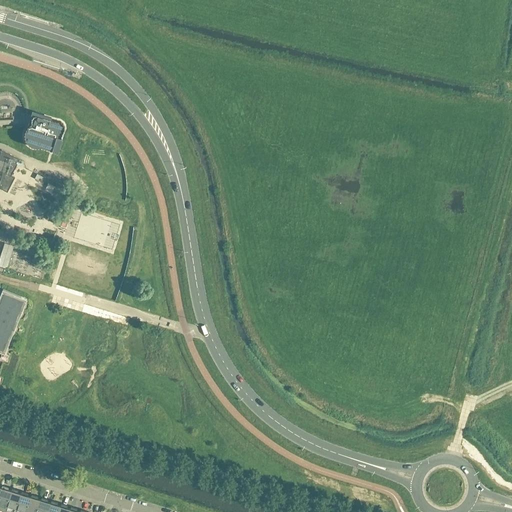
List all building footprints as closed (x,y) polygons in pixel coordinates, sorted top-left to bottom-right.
[(58,121),(57,121),(51,119),(52,117),(32,111),(31,115),(28,125),(30,125),(29,126),(28,127),(27,128),(26,129),(26,130),(25,132),(25,134),(25,135),(25,137),(25,139),(25,140),(26,141),(27,143),(27,144),(28,145),(29,146),(31,146),(32,147),(33,148),(34,148),(36,148),(38,148),(40,148),(41,148),(52,151),(58,153),(62,139),(61,138),(63,133),(63,132),(64,131),(64,130),(64,129),(65,128),(64,127),(64,126),(64,125),(63,124),(62,123),(61,122),(60,122),(58,121)] [(0,188),(7,192),(15,177),(11,176),(19,159),(1,150),(0,149),(0,188)] [(66,227),(68,219),(69,216),(64,214),(61,226),(66,227)] [(83,244),(96,249),(104,225),(91,220),(83,244)] [(0,259),(0,269),(6,271),(14,249),(5,246),(0,259)] [(0,349),(3,350),(24,300),(4,292),(0,300),(0,349)] [(0,508),(5,510),(11,490),(1,487),(0,491),(0,508)] [(9,511),(15,511),(21,493),(11,490),(5,510),(9,511)] [(25,511),(31,496),(21,493),(15,511),(25,511)] [(36,511),(41,499),(31,496),(25,511),(36,511)] [(47,511),(50,503),(41,499),(36,511),(47,511)] [(58,511),(60,506),(50,503),(47,511),(58,511)]
